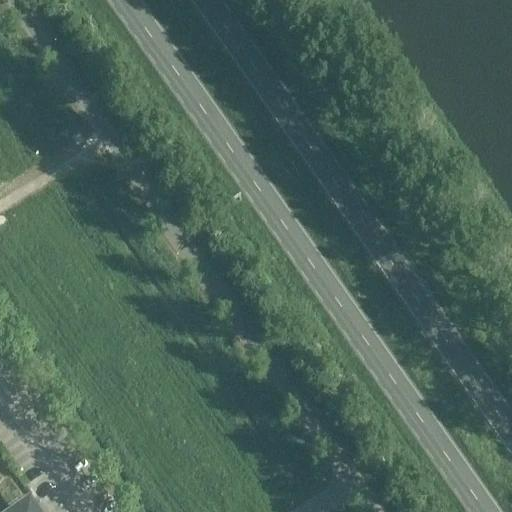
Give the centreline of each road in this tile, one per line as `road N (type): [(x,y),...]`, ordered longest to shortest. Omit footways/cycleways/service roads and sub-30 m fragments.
road 1 (trunk): [(123,0),(486,511)]
road 2 (unclassified): [(354,481),(11,0)]
road 3 (trunk): [(511,433),(205,0)]
road 4 (residential): [(87,511),(0,388)]
